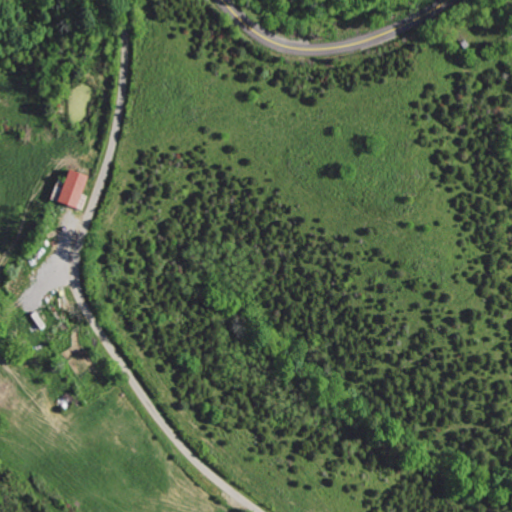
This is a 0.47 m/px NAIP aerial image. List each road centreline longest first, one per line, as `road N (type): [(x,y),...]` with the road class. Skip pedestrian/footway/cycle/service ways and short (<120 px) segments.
road 1 (residential): [(262,511),(176,437),(83,296),(84,238),(127,77),(124,0)]
road 2 (secondary): [(448,0),(366,40),(311,48),(263,34),(225,0)]
